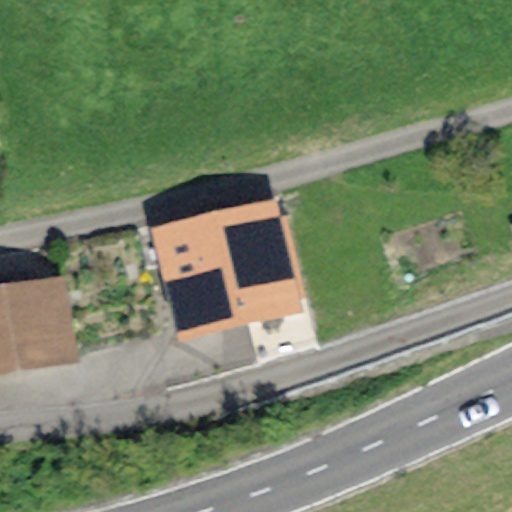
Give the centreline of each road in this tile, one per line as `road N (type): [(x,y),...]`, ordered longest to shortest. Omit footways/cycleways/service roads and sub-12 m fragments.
road 1 (residential): [(0,426),(170,407),(511,295)]
road 2 (primary): [(511,381),(202,511)]
